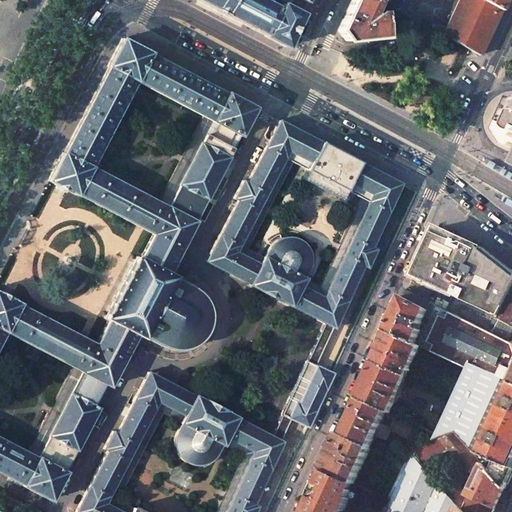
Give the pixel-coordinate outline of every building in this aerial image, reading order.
[(197,0),(214,9),(214,10),(226,16),(226,15),(265,35),(264,36),(286,47),(308,0),(279,0),(282,1),(280,7),(266,0),(197,0)] [(371,10),(375,0),(351,0),(337,30),(345,41),(385,37),(382,12),(376,12),(373,16),(371,13),(373,11),(371,10)] [(375,0),(386,5),(386,6),(396,11),(397,12),(402,0),(375,0)] [(500,10),(481,0),(448,0),(456,4),(441,35),(457,43),(468,49),(479,55),(500,10)] [(504,0),(481,0),(500,10),(504,0)] [(239,136),(254,108),(255,107),(226,92),(225,94),(150,54),(150,53),(122,38),(107,66),(108,67),(64,153),(62,152),(55,166),(47,180),(48,181),(53,183),(57,185),(65,190),(71,193),(76,196),(77,194),(135,225),(143,229),(152,234),(140,257),(136,256),(103,318),(107,320),(95,344),(85,339),(76,334),(19,305),(20,303),(9,297),(1,293),(0,292),(0,473),(22,485),(22,486),(28,489),(50,501),(65,472),(64,471),(75,450),(76,450),(99,408),(98,407),(109,386),(128,349),(135,353),(143,339),(142,339),(142,338),(143,336),(153,342),(158,344),(161,346),(164,347),(167,348),(171,349),(178,349),(182,349),(188,348),(193,345),(199,341),(203,336),(204,337),(209,328),(208,327),(209,326),(210,321),(210,314),(209,309),(207,303),(203,296),(197,290),(190,285),(183,282),(185,278),(176,274),(178,269),(180,270),(189,254),(181,249),(186,239),(194,243),(228,179),(219,175),(228,157),(233,147),(239,136)] [(511,91),(500,97),(490,105),(486,117),(487,131),(487,132),(493,144),(501,150),(511,154),(511,91)] [(254,511),(257,506),(253,504),(282,442),(280,441),(290,419),(288,418),(295,402),(299,403),(308,383),(305,381),(313,364),(315,365),(332,328),(334,328),(362,266),(367,268),(375,249),(371,247),(400,184),(358,162),(322,143),(279,120),(268,140),(265,138),(264,135),(259,145),(264,148),(246,182),(243,180),(233,198),(237,200),(205,261),(248,284),(248,285),(289,307),(290,305),(323,323),(271,436),(236,418),(237,416),(194,394),(193,395),(148,371),(116,433),(112,431),(103,449),(107,451),(75,511),(254,511)] [(435,228),(413,276),(454,295),(447,310),(492,333),(511,295),(511,272),(502,264),(481,248),(457,237),(437,227),(436,227),(435,227),(435,228)] [(406,289),(387,331),(391,333),(414,343),(433,302),(406,289)] [(511,295),(492,333),(508,341),(511,333),(511,295)] [(447,310),(433,302),(414,343),(422,347),(468,368),(470,362),(506,379),(511,366),(511,342),(508,341),(492,333),(447,310)] [(391,333),(378,363),(408,377),(411,371),(412,372),(413,370),(412,369),(422,347),(414,343),(391,333)] [(511,381),(506,379),(470,362),(468,368),(437,434),(434,441),(457,433),(491,472),(497,460),(511,467),(511,381)] [(378,363),(361,399),(392,413),(408,377),(378,363)] [(333,374),(315,365),(313,364),(305,381),(308,383),(299,403),(295,402),(288,418),(290,419),(307,427),(333,374)] [(361,399),(344,435),(371,448),(374,441),(375,440),(377,435),(387,440),(391,431),(410,440),(417,425),(392,413),(361,399)] [(340,433),(324,470),(353,483),(355,484),(371,448),(344,435),(340,433)] [(464,511),(495,511),(506,489),(491,472),(457,433),(434,441),(409,450),(413,453),(424,467),(451,450),(454,453),(452,455),(456,460),(458,458),(477,479),(469,496),(458,484),(446,475),(439,484),(464,511)] [(464,511),(439,484),(424,467),(413,453),(407,465),(391,500),(384,511),(464,511)] [(506,489),(511,474),(511,467),(497,460),(491,472),(506,489)] [(333,511),(336,507),(340,509),(341,508),(345,510),(350,498),(348,497),(352,490),(350,489),(353,483),(324,470),(304,511),(333,511)]
